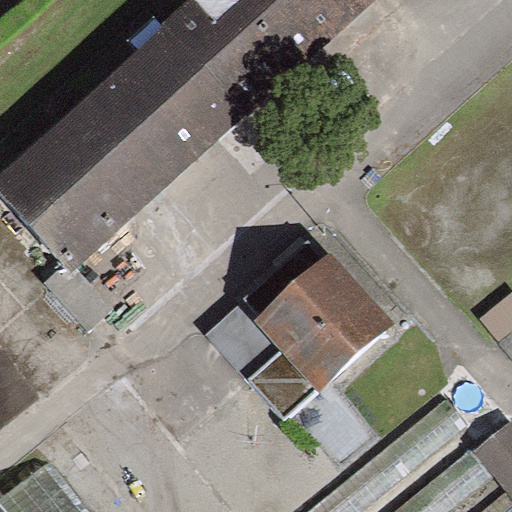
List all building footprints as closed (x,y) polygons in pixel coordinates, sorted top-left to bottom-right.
[(198,0),(0,174),(0,192),(72,274),(236,130),(384,0),(198,0)] [(257,319),(317,386),(387,324),(327,257),(257,319)] [(511,304),(500,313),(511,329),(511,304)] [(511,428),(482,457),(511,489),(511,428)] [(103,511),(64,458),(0,505),(0,511),(103,511)]
